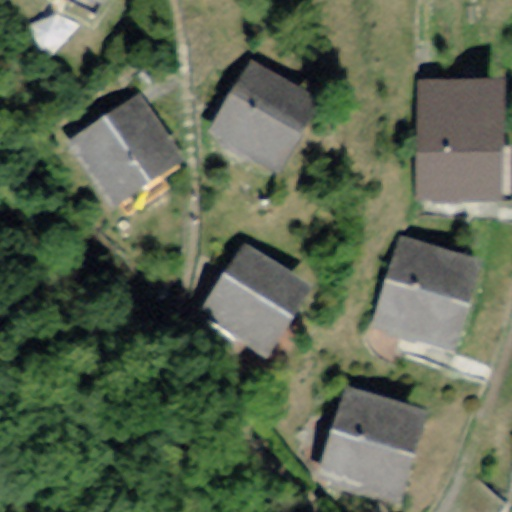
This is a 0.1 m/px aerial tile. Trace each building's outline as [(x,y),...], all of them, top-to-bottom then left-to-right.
[(44,0),(73,14),(80,0),(44,0)] [(256,84),(225,131),(275,163),(306,116),(256,84)] [(490,89),(427,90),(429,194),(492,193),(490,89)] [(165,160),(127,103),(65,143),(103,200),(165,160)] [(300,291),(243,251),(206,302),(263,342),(300,291)] [(469,270),(406,252),(386,324),(449,342),(469,270)] [(357,399),(331,472),(392,493),(417,420),(357,399)]
